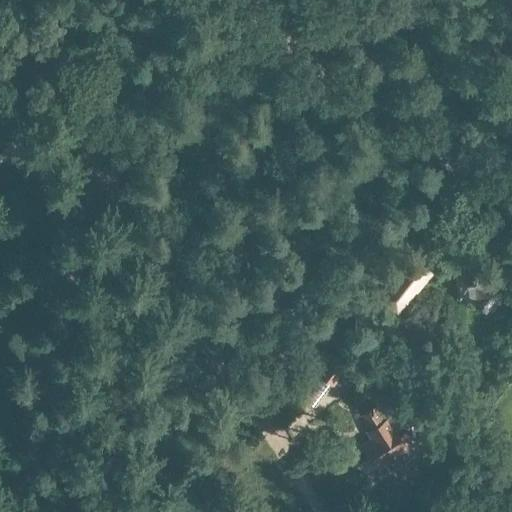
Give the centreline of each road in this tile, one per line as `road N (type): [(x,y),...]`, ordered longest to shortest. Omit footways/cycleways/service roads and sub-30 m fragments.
road 1 (track): [(67,127),(307,511)]
road 2 (track): [(250,10),(441,151),(511,185)]
road 3 (track): [(0,167),(250,10)]
